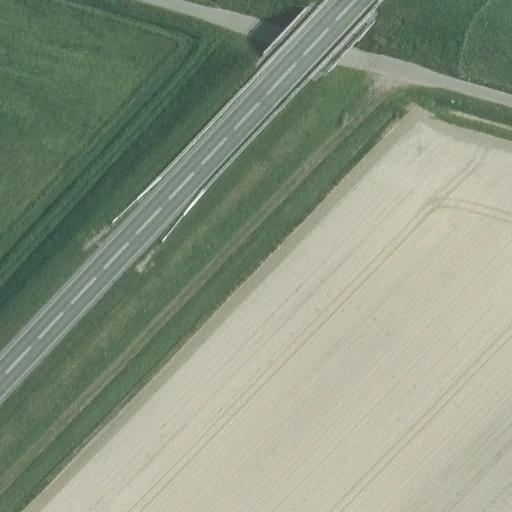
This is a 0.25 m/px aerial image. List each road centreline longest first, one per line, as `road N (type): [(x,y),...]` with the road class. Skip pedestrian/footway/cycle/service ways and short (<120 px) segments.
road 1 (trunk): [(0,378),(354,0)]
road 2 (unclassified): [(511,102),(153,0)]
